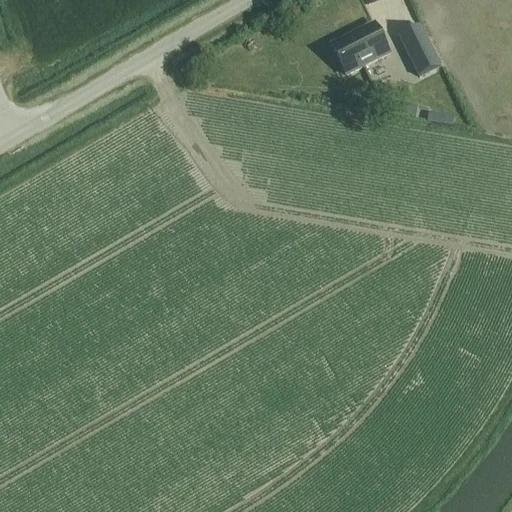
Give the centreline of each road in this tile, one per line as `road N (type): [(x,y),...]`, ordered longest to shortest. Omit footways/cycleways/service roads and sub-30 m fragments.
road 1 (unclassified): [(11,138),(251,0)]
road 2 (track): [(0,74),(136,0)]
